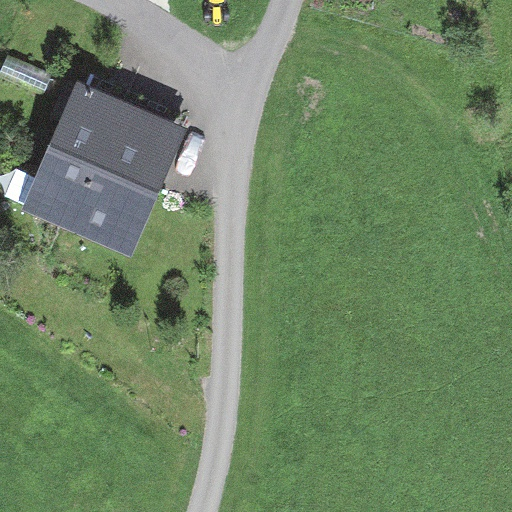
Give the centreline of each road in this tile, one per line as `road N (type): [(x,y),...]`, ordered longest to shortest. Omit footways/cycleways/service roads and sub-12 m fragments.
road 1 (track): [(206,511),(227,390),(232,191)]
road 2 (track): [(287,0),(240,135),(232,191)]
